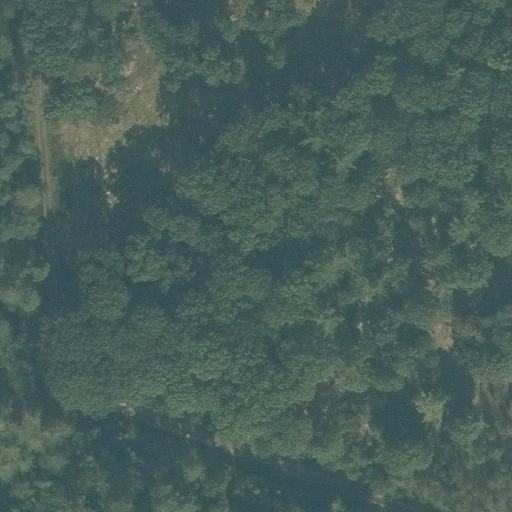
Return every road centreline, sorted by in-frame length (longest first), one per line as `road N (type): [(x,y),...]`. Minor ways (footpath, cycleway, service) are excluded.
road 1 (track): [(417,511),(0,354)]
road 2 (track): [(48,86),(55,372)]
